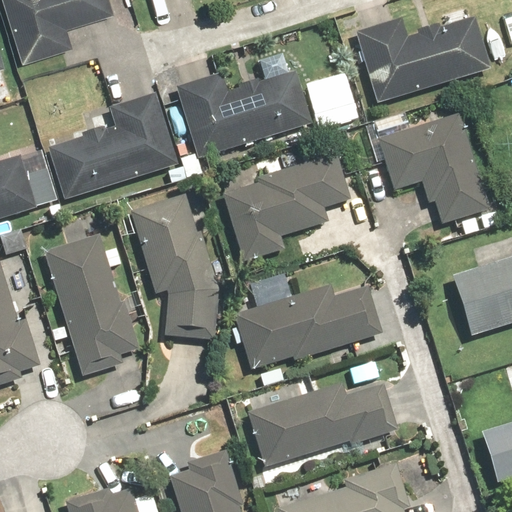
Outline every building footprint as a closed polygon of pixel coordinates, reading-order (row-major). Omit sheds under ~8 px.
[(0,0),(0,12),(17,67),(70,51),(64,32),(114,16),(109,0),(0,0)] [(344,41),(367,113),(490,76),(473,22),(400,44),(395,26),(344,41)] [(167,95),(189,167),(310,130),(293,73),(228,93),(223,78),(167,95)] [(41,152),(58,207),(179,171),(156,97),(105,113),(110,131),(41,152)] [(454,106),(366,134),(386,195),(420,185),(434,231),(488,214),(454,106)] [(215,191),(237,268),(291,252),(287,240),(324,230),(320,216),(349,208),(334,157),(215,191)] [(0,225),(35,215),(18,160),(0,165),(0,225)] [(511,169),(499,173),(511,218),(511,169)] [(155,315),(163,312),(162,344),(211,347),(214,295),(180,193),(121,212),(155,315)] [(100,237),(38,254),(74,381),(136,363),(100,237)] [(1,252),(0,252),(0,390),(37,380),(1,252)] [(511,259),(443,279),(460,339),(511,324),(511,259)] [(227,320),(245,381),(376,343),(358,282),(227,320)] [(239,418),(257,479),(395,439),(377,378),(239,418)] [(511,427),(472,439),(487,489),(511,481),(511,427)] [(239,511),(225,461),(161,480),(170,511),(239,511)] [(267,504),(269,511),(405,511),(393,468),(267,504)] [(59,507),(60,511),(128,511),(122,489),(59,507)]
